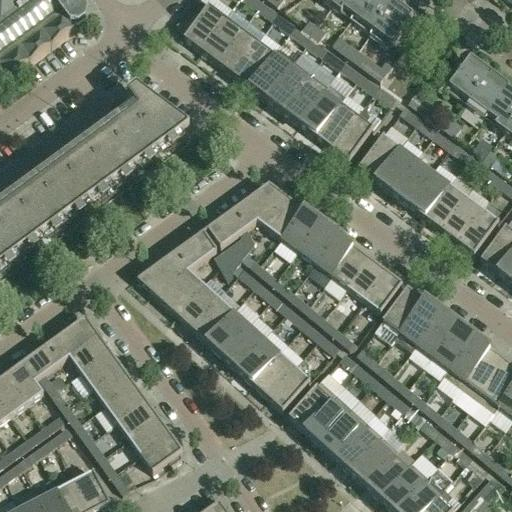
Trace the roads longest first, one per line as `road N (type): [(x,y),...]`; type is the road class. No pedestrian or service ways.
road 1 (residential): [(511,337),(268,152)]
road 2 (residential): [(228,470),(92,281)]
road 3 (residential): [(92,281),(268,152)]
road 4 (residential): [(268,152),(124,33)]
road 5 (residential): [(0,124),(124,33)]
